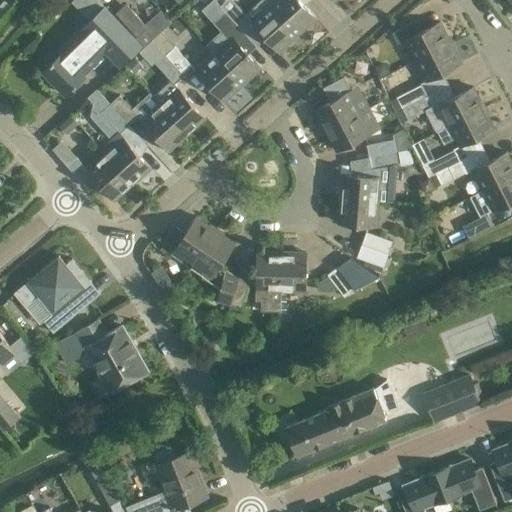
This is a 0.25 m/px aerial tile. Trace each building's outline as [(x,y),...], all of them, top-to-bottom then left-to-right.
[(250,20),(246,15),(231,0),(225,0),(221,5),(237,23),(236,24),(253,42),(253,43),(257,47),(258,47),(250,38),(259,30),(278,52),(297,34),(269,3),(250,20)] [(271,0),(269,3),(297,34),(316,17),(300,0),(271,0)] [(126,3),(115,13),(137,37),(148,27),(126,3)] [(214,52),(243,83),(261,67),(248,52),(249,51),(247,48),(253,43),(253,42),(236,24),(237,23),(221,5),(220,6),(225,12),(213,22),(228,39),(214,52)] [(84,76),(79,70),(102,48),(120,66),(142,44),(105,6),(82,28),(90,36),(78,48),(69,39),(58,50),(60,53),(42,71),(65,94),(84,76)] [(158,7),(146,18),(158,31),(170,21),(158,7)] [(398,44),(405,40),(415,60),(451,42),(440,21),(423,31),(417,19),(392,32),(398,44)] [(191,65),(171,43),(160,32),(152,40),(154,42),(162,51),(183,74),(191,65)] [(162,51),(154,42),(144,51),(174,83),(183,75),(182,74),(183,74),(162,51)] [(451,42),(415,60),(426,80),(461,62),(451,42)] [(243,83),(214,52),(195,70),(223,101),(243,83)] [(363,94),(356,98),(344,76),(323,87),(330,101),(314,109),(325,130),(369,107),(363,94)] [(401,108),(427,95),(421,84),(395,98),(401,108)] [(449,125),(484,107),(473,86),(438,104),(449,125)] [(149,93),(187,134),(205,117),(178,88),(160,104),(150,92),(149,93)] [(187,134),(149,93),(132,109),(119,95),(110,103),(129,124),(138,116),(169,150),(187,134)] [(427,95),(401,108),(407,120),(433,106),(427,95)] [(120,132),(129,124),(110,103),(93,118),(106,132),(113,126),(118,131),(100,148),(133,184),(135,182),(139,182),(148,174),(148,171),(152,167),(120,132)] [(336,150),(371,131),(367,123),(376,119),(369,107),(325,130),(336,150)] [(484,107),(449,125),(437,131),(443,143),(455,137),(459,145),(494,127),(484,107)] [(368,155),(396,151),(394,139),(367,144),(368,155)] [(115,200),(133,184),(100,148),(104,153),(86,169),(77,158),(68,166),(88,188),(97,180),(115,200)] [(427,175),(460,159),(455,149),(422,166),(427,175)] [(368,155),(371,167),(371,169),(381,167),(398,164),(396,151),(368,155)] [(482,190),(511,174),(511,161),(507,152),(472,170),(482,190)] [(460,159),(427,175),(434,188),(441,185),(441,186),(467,173),(460,159)] [(378,201),(380,176),(381,167),(371,169),(371,167),(362,169),(362,175),(341,173),(339,197),(378,201)] [(511,174),(482,190),(470,197),(480,217),(462,226),(468,237),(493,224),(487,214),(511,200),(511,174)] [(378,201),(339,197),(337,222),(377,225),(378,201)] [(191,268),(215,230),(195,217),(184,234),(175,228),(161,250),(170,256),(171,255),(191,268)] [(232,242),(215,230),(191,268),(200,274),(201,279),(220,292),(217,302),(230,306),(237,277),(226,274),(222,267),(217,265),(232,242)] [(390,253),(393,241),(366,231),(362,243),(390,253)] [(281,291),(282,251),(257,251),(256,301),(261,301),(261,311),(280,311),(280,291),(281,291)] [(282,251),(281,291),(305,291),(305,251),(282,251)] [(94,298),(66,263),(59,255),(13,292),(25,306),(38,295),(52,313),(44,320),(53,332),(94,298)] [(355,290),(337,267),(327,275),(344,296),(355,290)] [(169,271),(156,280),(163,290),(176,282),(169,271)] [(237,277),(230,306),(231,304),(242,307),(249,281),(237,277)] [(107,333),(99,319),(55,344),(67,364),(89,351),(112,390),(144,372),(133,351),(135,350),(121,325),(107,333)] [(20,417),(0,393),(0,363),(1,365),(16,352),(0,333),(0,427),(3,431),(20,417)] [(470,373),(422,393),(434,423),(482,403),(479,398),(483,396),(477,383),(474,384),(470,373)] [(383,411),(397,406),(388,382),(328,407),(329,409),(286,426),(297,455),(386,420),(383,411)] [(505,503),(511,500),(511,445),(494,452),(499,463),(491,466),(505,503)] [(189,451),(176,456),(173,449),(169,447),(158,452),(156,456),(159,462),(157,463),(169,494),(164,495),(169,509),(206,495),(194,465),(192,466),(187,453),(189,452),(189,451)] [(448,498),(472,488),(480,508),(497,502),(483,467),(475,470),(471,459),(451,466),(451,465),(437,471),(448,498)] [(409,496),(401,499),(406,511),(425,511),(424,507),(448,498),(437,471),(423,476),(424,477),(404,485),(409,496)] [(108,475),(96,482),(109,505),(121,499),(108,475)] [(163,511),(157,494),(127,506),(130,511),(163,511)] [(31,502),(36,511),(50,511),(42,496),(31,502)] [(36,511),(31,502),(31,503),(32,505),(20,511),(19,511),(36,511)]
